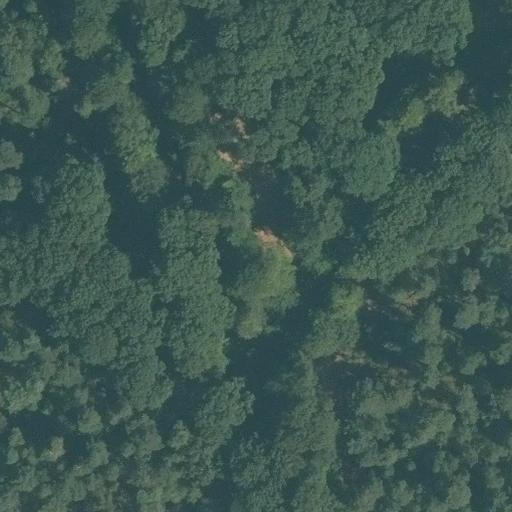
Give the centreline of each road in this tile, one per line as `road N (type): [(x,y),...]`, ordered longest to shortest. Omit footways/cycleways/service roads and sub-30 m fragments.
road 1 (track): [(511,65),(250,381),(290,511)]
road 2 (track): [(250,381),(131,0)]
